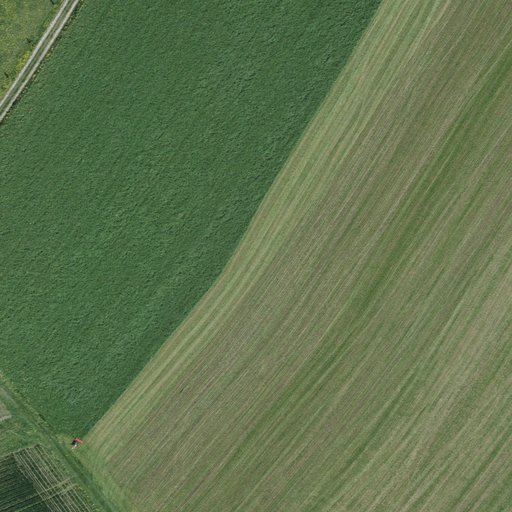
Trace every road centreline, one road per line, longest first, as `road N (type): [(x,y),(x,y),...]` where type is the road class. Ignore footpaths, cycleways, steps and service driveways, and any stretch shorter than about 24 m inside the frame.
road 1 (track): [(0,370),(116,511)]
road 2 (track): [(0,110),(71,0)]
